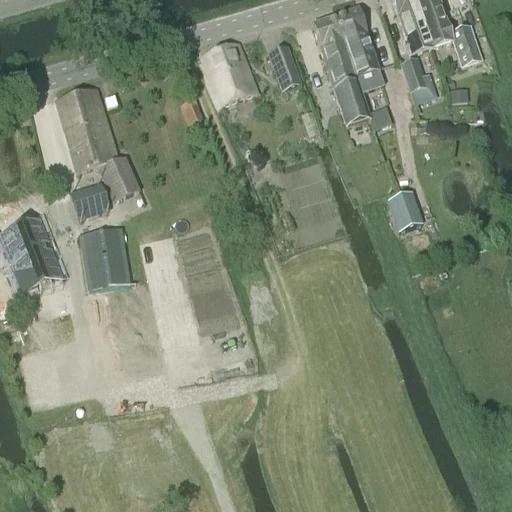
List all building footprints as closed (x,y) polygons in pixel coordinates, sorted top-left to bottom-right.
[(404,47),(406,53),(408,59),(431,52),(413,0),(395,0),(390,2),(404,47)] [(451,46),(436,0),(413,0),(431,52),(451,46)] [(335,21),(354,82),(376,75),(357,14),(335,21)] [(368,126),(354,82),(335,21),(310,29),(344,134),(368,126)] [(461,74),(481,67),(469,32),(450,39),(461,74)] [(237,47),(199,60),(218,112),(255,99),(237,47)] [(298,89),(285,52),(266,59),(280,96),(298,89)] [(424,91),(414,64),(399,69),(408,97),(424,91)] [(450,83),(443,86),(446,93),(453,90),(450,83)] [(93,95),(53,107),(75,179),(96,172),(111,206),(135,196),(122,163),(114,165),(93,95)] [(464,95),(449,96),(450,108),(466,107),(464,95)] [(201,123),(192,100),(179,105),(187,128),(201,123)] [(105,113),(115,110),(112,101),(103,103),(105,113)] [(318,138),(310,116),(299,120),(307,142),(318,138)] [(428,128),(419,128),(419,138),(428,138),(428,128)] [(76,226),(106,216),(98,190),(68,199),(76,226)] [(398,237),(420,229),(410,198),(387,206),(398,237)] [(34,227),(3,239),(22,290),(54,277),(53,275),(56,274),(39,228),(35,229),(34,227)] [(97,367),(145,360),(133,288),(127,289),(118,234),(77,240),(97,367)]
